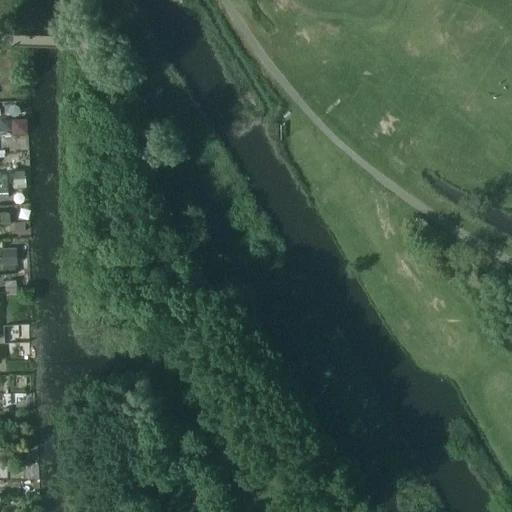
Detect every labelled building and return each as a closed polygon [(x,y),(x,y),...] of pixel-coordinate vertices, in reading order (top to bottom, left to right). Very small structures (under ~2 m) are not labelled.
[(23,171),(11,172),(11,180),(23,179),(23,171)] [(8,189),(0,189),(0,198),(8,198),(8,189)] [(0,222),(10,222),(10,215),(9,214),(9,213),(8,213),(7,212),(6,212),(0,212),(0,222)] [(15,223),(15,231),(25,231),(25,223),(15,223)] [(17,249),(1,249),(2,258),(17,257),(17,249)] [(17,257),(2,258),(2,267),(17,266),(17,257)]
